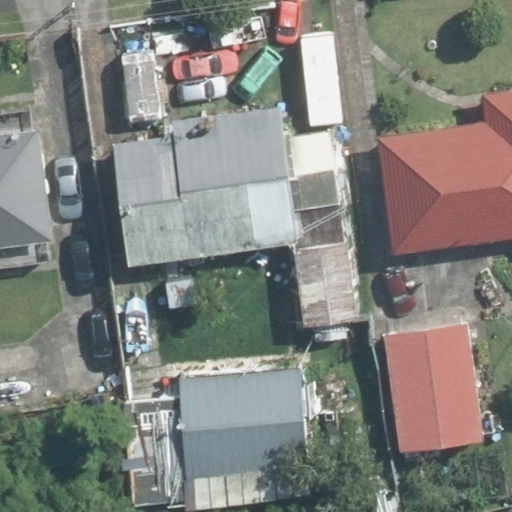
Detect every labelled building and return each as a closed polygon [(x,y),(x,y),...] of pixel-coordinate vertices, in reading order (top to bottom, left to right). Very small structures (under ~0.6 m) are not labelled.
[(168,113),(161,50),(128,53),(135,116),(168,113)] [(511,80),(493,83),(496,113),(392,125),(406,241),(511,229),(511,80)] [(302,198),(346,192),(338,125),(293,131),(288,94),(178,109),(180,123),(125,130),(141,254),(306,232),(302,198)] [(44,119),(0,125),(0,237),(59,229),(44,119)] [(363,236),(303,239),(307,318),(367,315),(363,236)] [(481,317),(395,326),(408,444),(493,435),(481,317)] [(310,367),(190,369),(190,400),(164,400),(165,491),(311,489),(310,367)]
